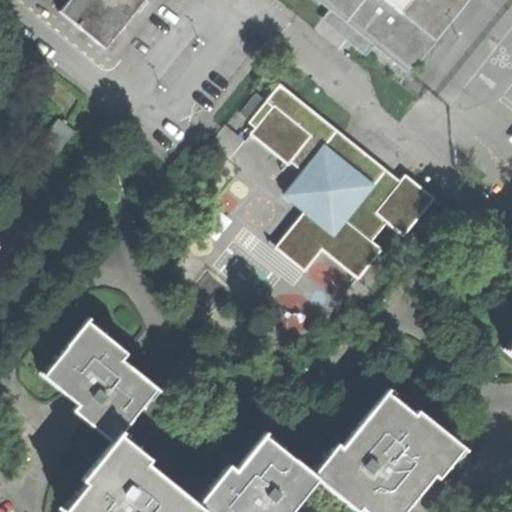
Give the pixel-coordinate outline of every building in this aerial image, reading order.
[(142,5),(145,0),(67,0),(59,11),(106,49),(142,5)] [(511,0),(411,0),(403,9),(391,0),(324,0),(339,12),(412,70),(450,24),(443,17),(456,0),(511,0)] [(391,0),(403,9),(411,0),(391,0)] [(450,24),(469,0),(456,0),(443,17),(450,24)] [(273,249),(300,270),(318,248),(355,278),(378,250),(364,238),(379,218),(401,235),(430,197),(401,172),(389,190),(371,176),(354,161),(359,154),(274,85),(263,100),(251,91),(233,113),(245,122),(246,126),(251,129),(247,134),(285,164),(290,157),(302,167),(282,195),(303,211),(273,249)] [(35,142),(53,156),(73,131),(55,118),(35,142)] [(84,322),(41,376),(76,404),(72,411),(82,418),(112,442),(117,435),(155,388),(119,360),(124,353),(84,322)] [(335,442),(309,474),(313,477),(345,502),(355,510),(358,507),(364,511),(400,511),(431,474),(436,478),(459,447),(414,410),(411,414),(383,392),(340,446),(335,442)] [(149,460),(117,435),(112,442),(82,480),(85,483),(63,511),(64,511),(198,511),(200,511),(197,509),(144,466),(149,460)] [(228,469),(197,509),(200,511),(201,511),(275,511),(276,511),(278,511),(287,511),(313,477),(309,474),(262,439),(234,474),(228,469)]
